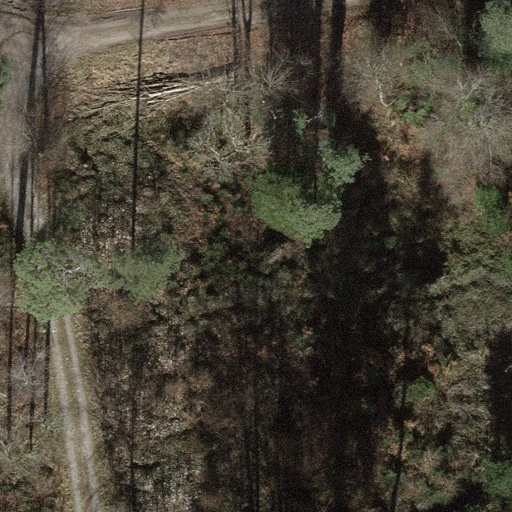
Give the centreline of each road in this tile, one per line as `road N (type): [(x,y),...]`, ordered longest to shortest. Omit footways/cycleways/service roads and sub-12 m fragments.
road 1 (track): [(88,511),(64,330),(25,184),(19,69),(0,39)]
road 2 (track): [(308,0),(19,69)]
